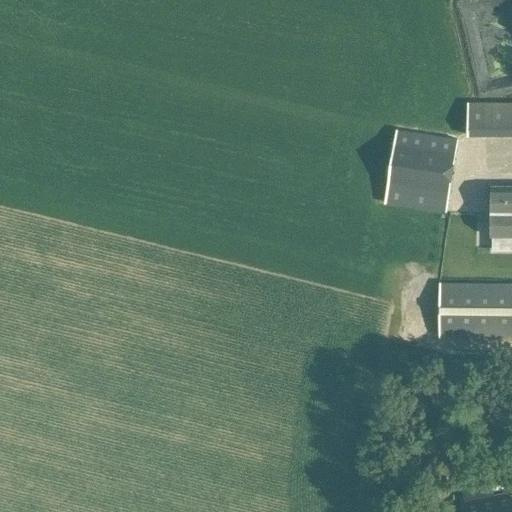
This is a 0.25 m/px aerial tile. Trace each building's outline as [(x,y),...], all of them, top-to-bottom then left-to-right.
[(468,135),(508,135),(511,134),(511,102),(468,103),(468,135)] [(385,201),(448,210),(458,138),(396,129),(385,201)] [(511,186),(491,186),(491,212),(511,212),(511,186)] [(511,212),(491,212),(491,236),(511,236),(511,212)] [(439,336),(511,336),(511,284),(440,284),(439,336)] [(511,511),(511,492),(487,498),(483,482),(461,487),(466,511),(511,511)]
